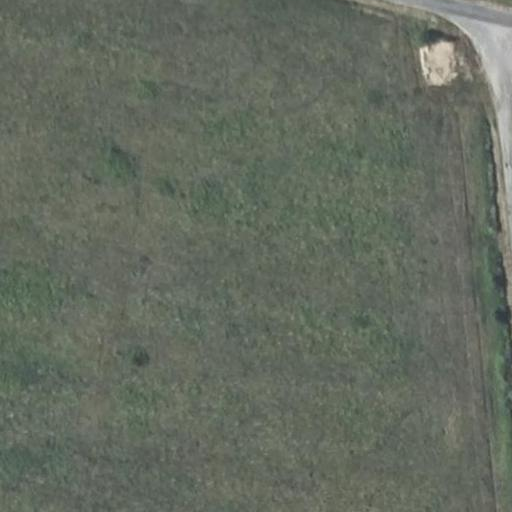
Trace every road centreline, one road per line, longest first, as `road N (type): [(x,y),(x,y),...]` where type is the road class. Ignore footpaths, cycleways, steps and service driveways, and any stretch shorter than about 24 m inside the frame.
road 1 (track): [(184,0),(82,511)]
road 2 (track): [(498,511),(456,115),(511,104)]
road 3 (unclassified): [(494,15),(511,199)]
